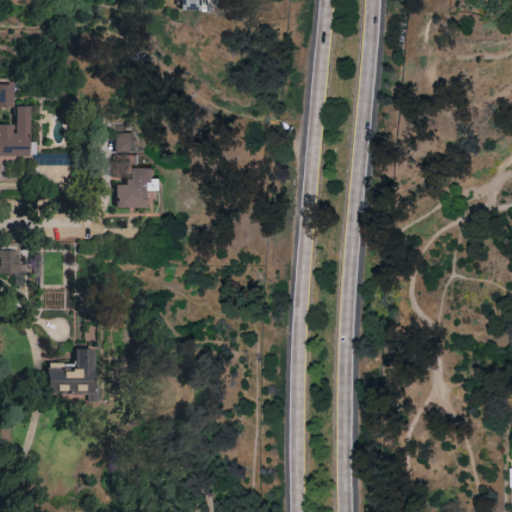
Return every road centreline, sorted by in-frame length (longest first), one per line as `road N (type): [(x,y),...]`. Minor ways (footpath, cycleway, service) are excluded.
road 1 (motorway): [(342,511),(344,333),(371,0)]
road 2 (motorway): [(327,0),(300,335),(299,511)]
